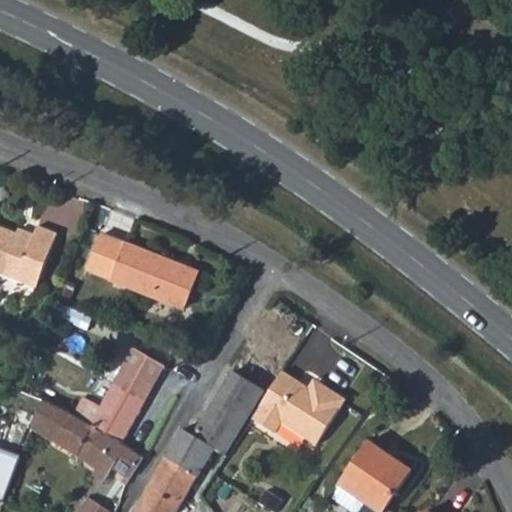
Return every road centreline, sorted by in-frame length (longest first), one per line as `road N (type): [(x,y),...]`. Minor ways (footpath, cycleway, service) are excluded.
road 1 (secondary): [(511,337),(334,196),(214,120),(0,9)]
road 2 (residential): [(511,499),(475,437),(423,380),(272,270)]
road 3 (residential): [(272,270),(193,219),(0,150)]
road 4 (residential): [(130,493),(272,270)]
